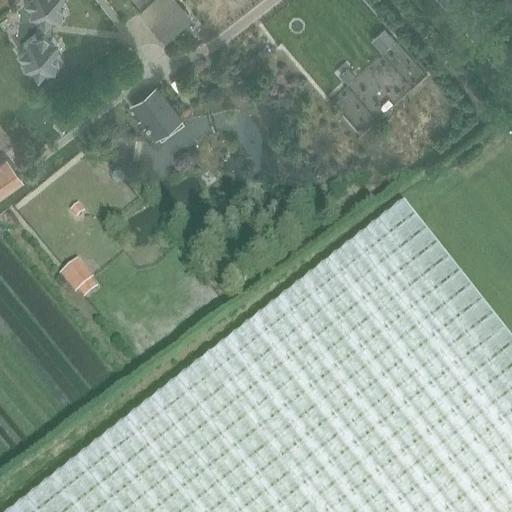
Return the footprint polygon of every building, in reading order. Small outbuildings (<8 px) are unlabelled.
[(58,4),(63,0),(26,0),(31,6),(28,8),(37,19),(39,17),(42,20),(37,23),(40,27),(36,29),(39,33),(36,35),(34,33),(23,41),(27,47),(21,52),(25,59),(23,61),(31,72),(34,70),(39,77),(45,72),(47,75),(59,66),(52,56),(61,49),(52,37),(49,39),(47,37),(52,33),(49,30),(52,27),(49,23),(52,20),(54,23),(65,14),(58,4)] [(133,105),(143,120),(139,123),(144,128),(146,127),(148,129),(150,128),(156,137),(179,120),(156,88),(153,90),(150,93),(133,105)] [(7,160),(0,165),(0,194),(21,180),(17,175),(17,174),(7,160)] [(15,511),(511,511),(511,343),(404,207),(15,511)] [(68,250),(48,267),(71,295),(91,278),(68,250)]
